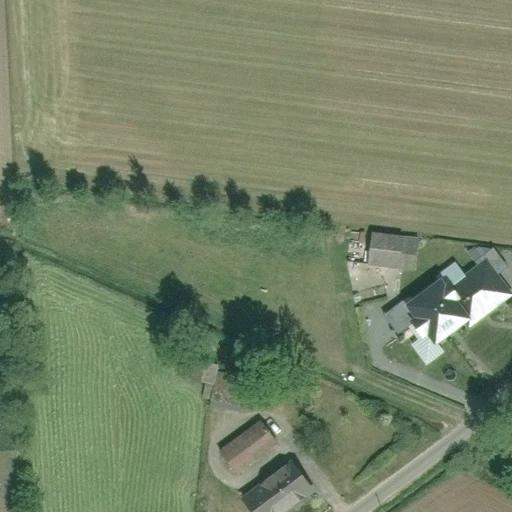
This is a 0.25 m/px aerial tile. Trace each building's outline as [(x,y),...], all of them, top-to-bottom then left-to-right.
[(431,243),(372,237),(369,271),(428,277),(431,243)] [(444,287),(406,314),(415,327),(411,330),(423,348),(428,344),(436,354),(471,329),(472,330),(511,300),(511,299),(486,263),(448,291),(444,287)] [(243,378),(213,373),(207,405),(237,410),(243,378)] [(259,429),(220,459),(236,479),(275,449),(259,429)] [(237,480),(245,490),(234,499),(237,502),(288,461),(280,451),(263,464),(261,461),(237,480)] [(242,506),(245,511),(302,511),(317,503),(297,472),(242,506)]
